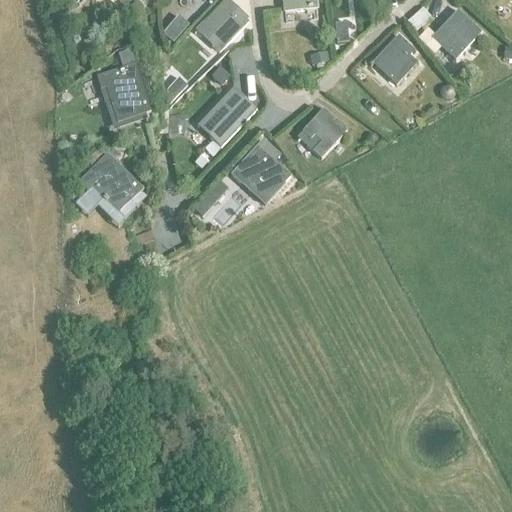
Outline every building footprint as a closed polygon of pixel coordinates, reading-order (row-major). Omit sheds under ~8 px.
[(121,0),(115,6),(110,11),(118,18),(135,0),(121,0)] [(314,0),(280,0),(282,12),(315,9),(314,0)] [(214,42),(222,50),(247,25),(225,2),(202,25),(197,30),(211,45),(214,42)] [(421,27),(430,19),(421,11),(405,26),(414,35),(421,27)] [(446,54),(452,60),(472,39),(466,33),(471,28),(455,13),(432,38),(447,53),(446,54)] [(176,18),(161,36),(171,45),(186,28),(176,18)] [(346,24),(333,25),(335,42),(348,40),(346,24)] [(373,63),(389,78),(387,79),(395,87),(416,65),(408,57),(412,53),(397,38),(373,63)] [(511,51),(504,51),(503,63),(511,63),(511,51)] [(128,54),(116,58),(120,70),(132,66),(128,54)] [(329,54),(311,57),(313,66),(331,63),(329,54)] [(134,67),(95,79),(99,92),(104,91),(116,126),(149,116),(134,67)] [(218,71),(209,80),(219,89),(227,80),(218,71)] [(231,92),(198,126),(219,148),(253,113),(231,92)] [(322,112),(300,135),(301,136),(310,144),(315,139),(321,146),(315,152),(312,155),(320,163),(346,135),(322,112)] [(369,136),(366,139),(366,143),(369,147),(374,147),(377,144),(377,139),(374,136),(369,136)] [(262,143),(231,176),(254,199),(266,186),(274,194),(288,179),(274,165),(279,159),(262,143)] [(104,158),(74,186),(84,196),(89,192),(115,219),(140,196),(104,158)] [(205,199),(214,207),(227,192),(219,184),(205,199)] [(149,233),(137,238),(140,247),(153,241),(149,233)]
